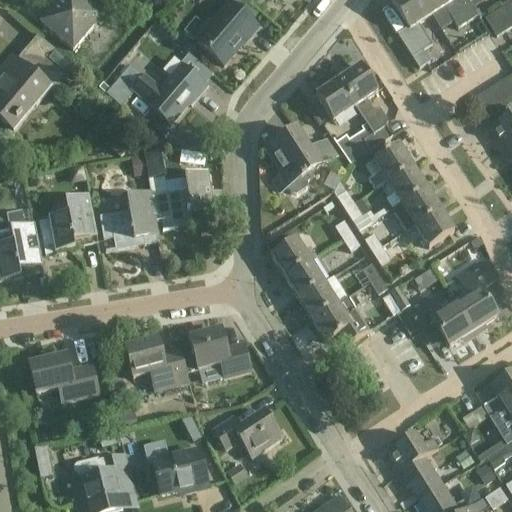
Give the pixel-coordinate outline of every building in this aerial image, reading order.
[(101,19),(78,0),(61,0),(40,26),(73,53),(101,19)] [(431,18),(420,0),(395,0),(390,3),(407,29),(397,35),(412,60),(411,60),(419,72),(430,65),(422,53),(432,47),(418,26),(431,18)] [(420,0),(431,18),(444,10),(457,31),(478,18),(477,17),(469,4),(466,0),(452,0),(452,1),(451,0),(420,0)] [(511,0),(511,1),(502,7),(500,8),(502,12),(485,23),(496,40),(511,29),(511,0)] [(258,30),(227,3),(193,43),(221,68),(245,40),(247,42),(258,30)] [(478,18),(482,25),(485,23),(490,19),(487,15),(483,17),(481,14),(477,17),(478,18)] [(76,71),(38,39),(16,65),(11,61),(0,73),(0,125),(13,136),(49,94),(53,98),(76,71)] [(187,46),(183,50),(190,57),(194,52),(187,46)] [(197,102),(206,91),(173,63),(164,74),(170,79),(159,92),(144,80),(132,94),(132,95),(147,107),(146,108),(170,129),(194,99),(197,102)] [(354,109),(366,128),(379,148),(391,140),(385,130),(386,130),(387,124),(380,113),(372,112),(366,102),(378,94),(361,67),(338,82),(355,109),(354,109)] [(511,77),(503,83),(511,97),(511,77)] [(315,97),(332,124),(354,109),(355,109),(338,82),(315,97)] [(118,83),(105,98),(119,110),(132,95),(132,94),(118,83)] [(493,90),(506,110),(511,106),(511,97),(503,83),(493,90)] [(493,90),(482,96),(495,117),(506,110),(493,90)] [(472,103),(485,123),(495,117),(482,96),(472,103)] [(493,144),(501,157),(511,150),(511,114),(489,130),(496,142),(493,144)] [(271,184),(278,195),(286,189),(291,196),(297,197),(307,191),(307,184),(314,180),(310,174),(335,157),(326,144),(314,153),(312,151),(298,128),(263,151),(281,178),(271,184)] [(371,153),(379,148),(366,128),(362,131),(364,134),(349,144),(349,143),(339,150),(349,166),(366,155),(368,159),(373,156),(371,153)] [(386,185),(412,169),(398,146),(364,168),(371,179),(379,174),(386,185)] [(511,150),(501,157),(506,164),(511,163),(511,165),(511,150)] [(145,158),(148,182),(164,180),(161,156),(145,158)] [(144,165),(132,167),(134,181),(146,179),(144,165)] [(425,190),(412,169),(386,185),(386,186),(381,189),(388,199),(392,196),(399,206),(425,190)] [(81,171),(70,173),(72,185),(83,183),(81,171)] [(164,197),(170,233),(213,225),(205,177),(182,181),(185,194),(164,197)] [(334,196),(344,212),(353,206),(339,185),(334,196)] [(392,211),(405,233),(413,228),(439,211),(425,190),(399,206),(392,211)] [(157,247),(149,199),(126,202),(128,215),(100,219),(104,243),(111,242),(113,254),(157,247)] [(81,244),(95,241),(87,200),(64,205),(66,218),(46,222),(46,223),(38,225),(44,259),(53,257),(83,251),(81,244)] [(353,206),(344,212),(359,234),(373,225),(367,217),(370,215),(361,202),(354,207),(353,206)] [(413,228),(405,233),(406,234),(413,245),(420,240),(427,250),(453,233),(439,211),(413,228)] [(7,217),(10,234),(9,234),(11,247),(0,248),(0,285),(42,278),(33,230),(25,231),(22,215),(7,217)] [(334,230),(342,243),(352,237),(344,224),(334,230)] [(360,250),(352,237),(342,243),(351,256),(360,250)] [(364,244),(371,254),(381,248),(374,238),(364,244)] [(284,280),(310,263),(311,265),(317,261),(310,250),(304,254),(296,241),(270,258),(284,280)] [(480,241),(470,246),(473,253),(483,248),(480,241)] [(381,248),(371,254),(386,279),(396,272),(381,248)] [(311,265),(310,263),(284,280),(298,302),(324,285),(311,265)] [(454,308),(473,336),(498,320),(480,292),(498,281),(487,263),(480,268),(479,265),(457,279),(470,298),(454,308)] [(372,268),(362,275),(370,286),(379,280),(372,268)] [(388,293),(379,280),(370,286),(378,299),(388,293)] [(338,307),(324,285),(298,302),(312,323),(338,307)] [(397,290),(389,296),(395,306),(404,300),(397,290)] [(450,350),(473,336),(454,308),(442,316),(430,298),(408,312),(420,331),(433,323),(450,350)] [(338,307),(312,323),(326,345),(338,338),(345,349),(368,335),(368,334),(347,301),(338,307)] [(226,352),(221,333),(188,342),(197,375),(220,369),(224,383),(251,376),(243,348),(226,352)] [(123,351),(131,381),(136,398),(187,385),(179,356),(161,360),(156,342),(123,351)] [(72,381),(66,359),(28,369),(36,398),(56,393),(59,408),(97,398),(92,376),(72,381)] [(488,420),(511,404),(511,374),(490,388),(498,401),(482,411),(488,420)] [(511,404),(488,420),(494,429),(509,420),(511,423),(511,404)] [(232,421),(211,435),(225,456),(239,446),(250,464),(280,443),(262,416),(239,432),(232,421)] [(195,428),(191,419),(183,421),(182,421),(187,432),(195,428)] [(118,435),(99,440),(102,451),(121,446),(118,435)] [(398,482),(426,464),(424,461),(437,453),(431,444),(421,450),(413,437),(386,455),(393,467),(390,469),(398,482)] [(36,452),(34,452),(40,482),(42,481),(53,479),(47,450),(36,452)] [(207,492),(198,454),(150,465),(159,499),(184,493),(185,497),(207,492)] [(454,461),(462,472),(472,465),(464,454),(454,461)] [(500,455),(489,463),(496,473),(507,465),(500,455)] [(75,477),(61,481),(68,511),(75,511),(76,511),(125,511),(139,509),(127,458),(98,465),(97,463),(77,467),(74,471),(75,477)] [(417,504),(442,489),(426,464),(398,482),(403,490),(407,488),(417,504)] [(485,468),(476,474),(485,487),(494,481),(485,468)] [(238,469),(228,475),(236,487),(246,480),(238,469)] [(456,511),(442,489),(417,504),(421,511),(456,511)] [(483,501),(490,511),(493,511),(507,503),(499,491),(483,501)] [(488,511),(490,511),(483,501),(466,511),(488,511)] [(343,511),(336,502),(321,511),(343,511)]
